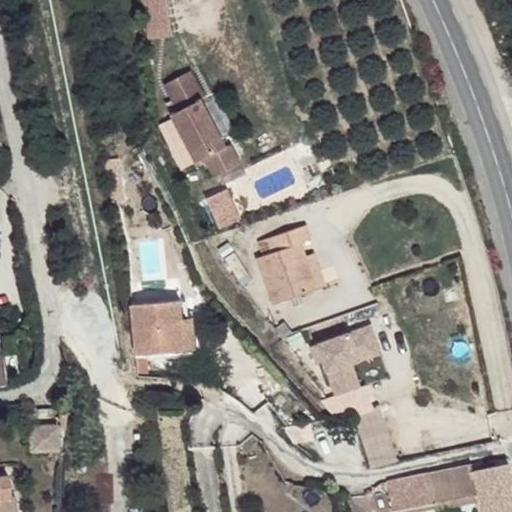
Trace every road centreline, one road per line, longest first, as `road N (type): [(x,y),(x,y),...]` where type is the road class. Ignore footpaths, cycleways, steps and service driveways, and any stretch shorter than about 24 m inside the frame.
road 1 (unclassified): [(0,100),(9,170),(31,216),(52,297),(53,353),(39,386),(0,401)]
road 2 (tertiary): [(413,0),(458,83),(511,254)]
